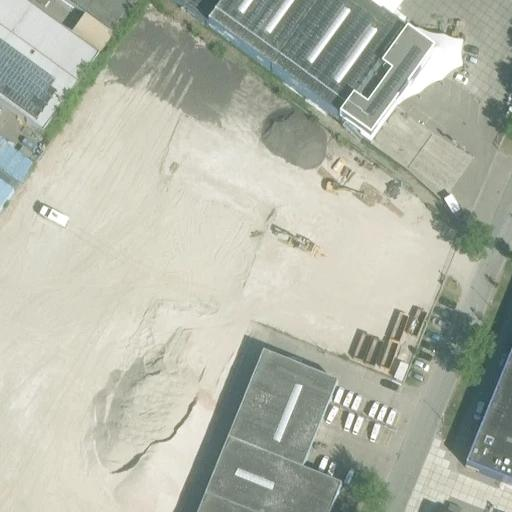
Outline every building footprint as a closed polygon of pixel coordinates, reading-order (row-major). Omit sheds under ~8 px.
[(0,0),(0,105),(42,136),(99,57),(19,0),(0,0)] [(61,0),(113,37),(140,0),(61,0)] [(169,0),(170,0),(371,145),(421,74),(433,72),(442,79),(448,70),(460,68),(461,46),(397,30),(355,0),(169,0)] [(511,353),(466,469),(511,487),(511,353)] [(199,511),(331,511),(341,488),(302,473),(337,386),(263,356),(199,511)]
